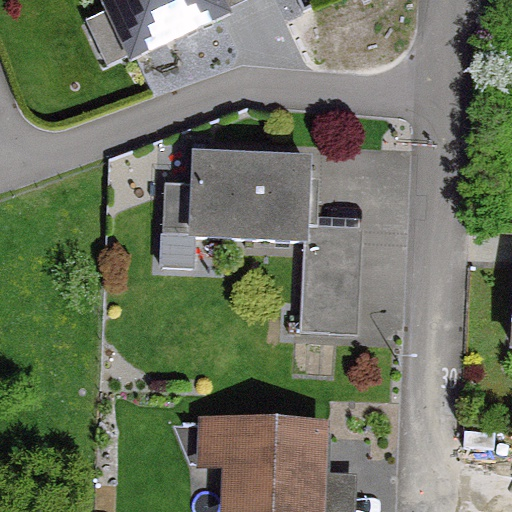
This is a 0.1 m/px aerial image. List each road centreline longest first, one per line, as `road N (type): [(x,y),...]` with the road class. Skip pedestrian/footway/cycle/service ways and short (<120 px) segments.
road 1 (residential): [(14,163),(227,90),(437,94)]
road 2 (residential): [(419,511),(437,94)]
